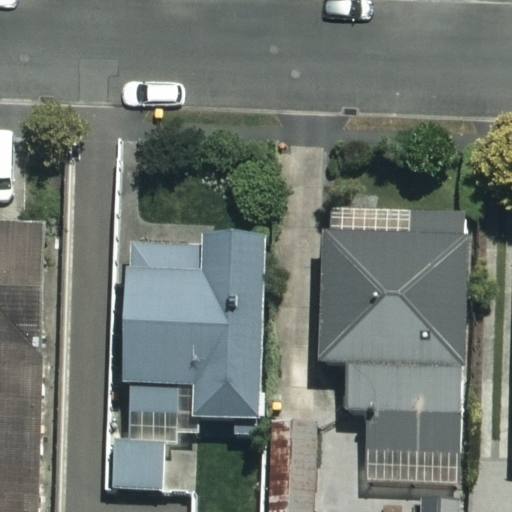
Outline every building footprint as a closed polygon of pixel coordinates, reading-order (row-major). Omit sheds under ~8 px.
[(105,177),(66,177),(66,268),(106,268),(105,177)] [(407,221),(324,219),(321,373),(348,373),(347,419),(368,420),(366,493),(457,495),(462,249),(406,248),(407,221)] [(0,511),(35,511),(43,246),(0,244),(0,511)] [(257,500),(262,254),(128,252),(124,444),(65,443),(64,491),(114,492),(113,511),(166,511),(167,498),(257,500)] [(511,511),(511,491),(473,492),(472,511),(511,511)]
